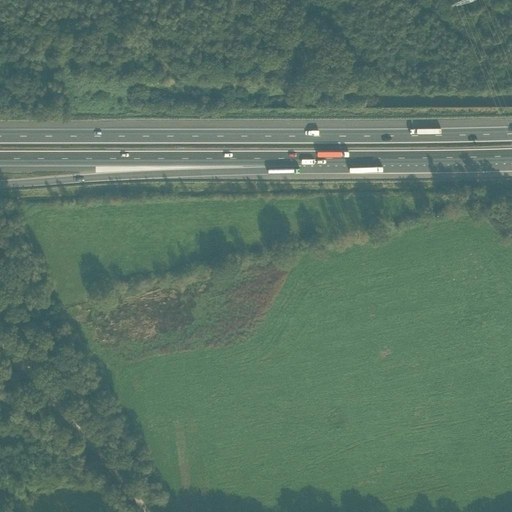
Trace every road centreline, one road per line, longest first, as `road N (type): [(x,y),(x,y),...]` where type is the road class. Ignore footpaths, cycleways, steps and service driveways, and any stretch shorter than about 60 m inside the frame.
road 1 (motorway): [(511,133),(0,136)]
road 2 (motorway): [(0,185),(297,158)]
road 3 (motorway): [(0,158),(297,158)]
road 4 (track): [(262,0),(361,93),(401,102),(511,100)]
road 5 (unclassified): [(151,511),(0,329)]
road 6 (motorway): [(297,158),(511,154)]
